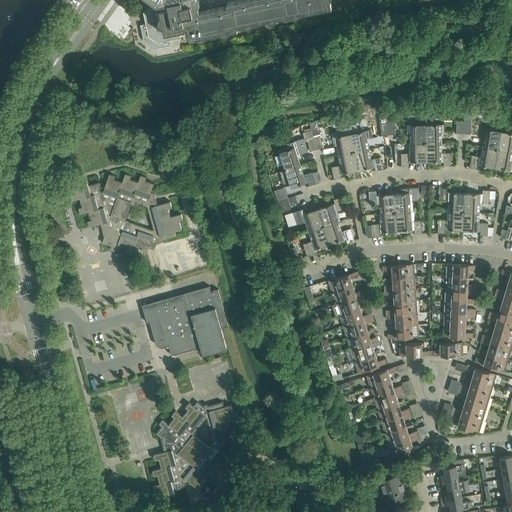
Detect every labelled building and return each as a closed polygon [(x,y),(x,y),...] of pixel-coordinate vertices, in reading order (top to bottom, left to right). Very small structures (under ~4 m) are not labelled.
[(139,0),(146,4),(158,2),(160,4),(168,3),(169,8),(157,10),(157,9),(154,7),(147,8),(145,11),(145,12),(143,13),(144,19),(144,18),(145,24),(138,26),(141,41),(156,50),(172,47),(170,40),(180,38),(179,30),(185,29),(185,27),(187,27),(189,36),(197,34),(198,37),(206,35),(206,33),(220,30),(221,32),(230,31),(229,28),(237,26),(236,22),(243,21),(244,24),(252,22),(251,20),(267,16),(268,19),(276,18),(275,15),(291,12),(291,15),(299,13),(299,10),(306,9),(307,12),(328,7),(326,0),(240,0),(227,3),(228,6),(200,12),(198,3),(200,2),(201,0),(139,0)] [(464,119),(463,134),(470,134),(472,113),(465,113),(464,119)] [(393,115),(386,116),(388,135),(395,134),(394,121),(393,115)] [(388,135),(386,116),(381,116),(380,116),(381,135),(388,135)] [(412,143),(426,143),(426,116),(425,116),(425,124),(407,124),(408,133),(411,133),(412,143)] [(426,143),(440,143),(439,132),(444,132),(444,124),(433,124),(433,116),(426,116),(426,143)] [(463,134),(464,119),(457,119),(456,133),(470,134),(463,134)] [(349,127),(353,152),(367,149),(365,139),(369,138),(368,130),(358,132),(356,123),(349,125),(349,127)] [(338,145),(340,154),(353,152),(349,127),(347,127),(341,134),(341,135),(332,137),(334,145),(338,145)] [(484,147),(498,149),(501,131),(483,127),(482,136),(486,137),(484,147)] [(319,131),(315,129),(311,130),(316,150),(324,148),(320,135),(319,131)] [(316,150),(311,130),(303,132),(308,152),(310,152),(316,150)] [(498,149),(511,152),(511,149),(511,132),(501,131),(498,149)] [(279,151),(285,170),(299,165),(295,156),(308,152),(304,139),(295,141),(288,143),(290,148),(279,151)] [(397,165),(401,165),(401,166),(408,166),(408,162),(426,162),(426,143),(412,143),(412,153),(401,153),(401,159),(396,159),(397,165)] [(426,143),(426,162),(443,161),(443,165),(451,165),(451,153),(440,153),(440,143),(426,143)] [(498,149),(484,147),(482,157),(471,155),(469,167),(477,169),(477,165),(495,168),(498,149)] [(353,152),(357,170),(374,167),(375,171),(383,169),(380,157),(369,159),(367,149),(353,152)] [(498,149),(495,168),(511,171),(511,175),(511,174),(511,162),(510,162),(511,152),(498,149)] [(357,170),(353,152),(340,154),(342,164),(331,166),(334,179),(341,177),(340,174),(357,170)] [(299,165),(285,170),(291,188),(308,182),(309,186),(316,184),(312,172),(302,175),(299,165)] [(78,207),(80,213),(89,211),(91,219),(88,220),(90,226),(102,222),(105,234),(102,242),(111,246),(110,249),(115,251),(118,244),(126,247),(125,250),(131,252),(134,244),(142,247),(141,250),(146,252),(148,247),(154,249),(157,241),(175,236),(174,231),(181,229),(179,220),(183,219),(181,213),(170,216),(168,208),(171,207),(170,201),(157,204),(154,193),(150,192),(154,183),(145,179),(146,176),(140,174),(138,181),(130,178),(131,175),(125,173),(122,182),(114,179),(115,175),(109,173),(104,186),(100,187),(99,182),(88,185),(87,180),(72,184),(74,193),(71,194),(72,200),(79,198),(82,206),(78,207)] [(394,193),(395,212),(409,211),(408,201),(419,200),(418,187),(411,188),(411,192),(394,193)] [(450,211),(464,212),(464,192),(447,191),(447,187),(440,187),(439,200),(450,201),(450,211)] [(464,212),(478,212),(478,202),(489,203),(490,190),(483,189),(483,193),(464,192),(464,212)] [(381,213),(395,212),(394,193),(376,194),(376,191),(368,191),(369,204),(381,203),(381,213)] [(317,208),(323,226),(336,221),(333,212),(344,208),(340,197),(333,199),(335,203),(317,208)] [(288,199),(278,202),(280,207),(280,209),(290,206),(288,199)] [(304,208),(288,214),(292,225),(307,221),(310,230),(323,226),(317,208),(305,213),(304,208)] [(395,212),(396,231),(414,230),(414,234),(422,233),(421,220),(410,221),(409,211),(395,212)] [(464,212),(450,211),(449,221),(438,220),(438,233),(445,233),(445,229),(463,230),(464,212)] [(395,212),(381,213),(382,223),(371,224),(372,237),(379,236),(379,232),(396,231),(395,212)] [(464,212),(463,230),(480,231),(480,235),(487,235),(488,223),(477,222),(478,212),(464,212)] [(323,226),(329,244),(346,239),(347,242),(354,240),(350,228),(340,231),(336,221),(323,226)] [(323,226),(310,230),(313,240),(303,243),(307,255),(313,253),(312,249),(329,244),(323,226)] [(382,266),(383,270),(392,270),(392,277),(415,276),(414,264),(382,266)] [(445,276),(468,277),(468,270),(477,270),(478,265),(446,264),(445,276)] [(507,284),(511,285),(511,272),(502,269),(501,273),(510,276),(507,284)] [(331,292),(353,285),(350,278),(359,275),(358,271),(327,281),(331,292)] [(384,290),(415,288),(415,276),(392,277),(393,284),(384,285),(384,290)] [(445,288),(476,289),(477,284),(467,284),(468,277),(445,276),(445,288)] [(511,285),(507,284),(505,291),(497,288),(495,292),(511,297),(511,285)] [(171,355),(172,355),(200,347),(202,355),(226,348),(221,327),(228,325),(217,289),(210,291),(209,285),(141,305),(146,322),(153,320),(157,334),(154,339),(156,344),(161,347),(168,345),(171,355)] [(331,292),(335,303),(365,294),(364,289),(355,292),(353,285),(331,292)] [(394,301),(416,300),(415,288),(384,290),(384,294),(393,294),(394,299),(394,301)] [(444,299),(466,301),(467,293),(476,293),(476,289),(445,288),(444,299)] [(503,299),(500,306),(511,309),(511,297),(495,292),(494,297),(503,299)] [(335,303),(338,315),(360,308),(357,301),(366,298),(365,294),(335,303)] [(466,301),(444,299),(443,311),(475,313),(475,309),(466,308),(466,301)] [(416,300),(394,301),(394,304),(394,309),(385,309),(386,314),(417,312),(416,300)] [(488,315),(511,322),(511,310),(500,306),(500,309),(498,314),(490,311),(488,315)] [(338,315),(342,326),(373,316),(371,312),(362,315),(360,308),(338,315)] [(443,324),(465,325),(465,317),(475,317),(475,313),(443,311),(443,324)] [(396,325),(418,324),(417,312),(386,314),(386,318),(395,318),(396,325)] [(496,322),(494,327),(492,327),(491,329),(494,330),(511,335),(511,322),(488,315),(487,320),(496,322)] [(342,326),(346,338),(367,331),(365,323),(374,321),(373,316),(342,326)] [(418,324),(396,325),(396,333),(387,333),(388,338),(419,336),(418,324)] [(465,325),(443,324),(442,336),(474,338),(474,333),(465,332),(465,325)] [(481,338),(511,347),(511,346),(511,335),(494,330),(491,329),(490,331),(493,332),(491,337),(483,334),(481,338)] [(349,349),(380,339),(379,335),(370,338),(367,331),(346,338),(349,349)] [(487,352),(508,359),(511,347),(481,338),(480,343),(489,345),(487,350),(487,352)] [(380,339),(349,349),(353,360),(375,353),(372,346),(381,343),(380,339)] [(440,351),(431,351),(431,355),(463,355),(462,342),(454,342),(446,343),(440,343),(440,351)] [(399,343),(399,356),(431,355),(431,351),(421,351),(421,343),(399,343)] [(487,352),(486,355),(484,359),(476,357),(474,361),(505,371),(508,359),(487,352)] [(375,353),(353,360),(357,372),(388,363),(386,358),(377,361),(375,353)] [(466,365),(464,369),(473,372),(471,379),(493,386),(496,374),(472,367),(466,365)] [(369,387),(391,380),(388,373),(397,370),(396,366),(366,376),(369,387)] [(459,388),(489,397),(493,386),(471,379),(469,386),(460,384),(459,388)] [(391,380),(369,387),(373,398),(403,388),(402,384),(393,387),(391,380)] [(377,410),(398,403),(396,395),(405,392),(403,388),(373,398),(377,410)] [(464,402),(486,409),(489,397),(459,388),(457,393),(467,395),(464,402)] [(158,424),(161,426),(155,434),(162,439),(165,451),(156,453),(153,454),(155,460),(159,459),(161,468),(152,470),(154,476),(157,475),(159,484),(152,485),(154,491),(158,490),(160,499),(175,496),(173,490),(184,488),(183,482),(187,481),(197,489),(201,484),(199,482),(204,475),(211,481),(215,476),(212,474),(218,467),(224,472),(227,467),(224,465),(230,458),(223,452),(225,449),(222,438),(235,434),(234,428),(230,429),(228,421),(239,418),(237,412),(233,413),(231,404),(223,406),(222,402),(203,406),(197,401),(193,406),(189,403),(185,407),(188,409),(183,416),(175,410),(171,415),(174,417),(169,424),(162,419),(158,424)] [(453,407),(452,411),(482,420),(486,409),(464,402),(462,410),(453,407)] [(398,403),(377,410),(381,421),(411,411),(409,407),(400,410),(398,403)] [(384,433),(406,426),(403,418),(412,416),(411,411),(381,421),(384,433)] [(452,411),(451,415),(460,418),(457,425),(479,432),(482,420),(452,411)] [(418,426),(421,439),(431,437),(428,424),(418,426)] [(406,426),(384,433),(388,444),(418,434),(417,430),(408,433),(406,426)] [(360,433),(354,435),(356,442),(362,440),(363,440),(360,433)] [(418,434),(388,444),(392,456),(413,449),(411,441),(420,438),(418,434)] [(499,469),(511,466),(511,454),(499,457),(500,462),(498,462),(499,469)] [(441,475),(442,479),(466,475),(463,459),(442,461),(444,474),(441,475)] [(503,479),(511,477),(511,466),(499,469),(500,475),(502,475),(503,479)] [(386,504),(407,498),(400,474),(379,481),(375,483),(378,493),(382,491),(386,504)] [(458,476),(442,479),(443,484),(446,483),(447,489),(468,485),(467,480),(459,482),(458,476)] [(511,477),(503,479),(504,483),(502,484),(503,490),(511,488),(511,477)] [(445,500),(461,497),(461,492),(469,491),(468,485),(447,489),(448,495),(445,496),(445,500)] [(511,488),(503,490),(504,496),(506,496),(507,501),(511,499),(511,488)] [(450,505),(451,511),(472,507),(471,502),(463,503),(461,497),(445,500),(446,505),(450,505)] [(501,511),(511,511),(511,503),(503,505),(504,510),(501,511)]
